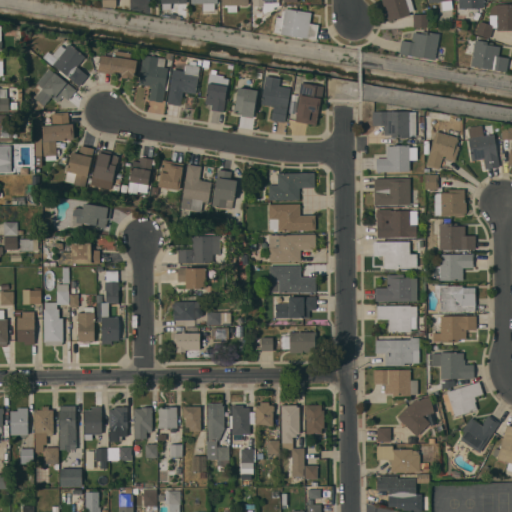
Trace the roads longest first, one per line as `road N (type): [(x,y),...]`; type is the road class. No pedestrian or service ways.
road 1 (residential): [(346,117),(353,511)]
road 2 (residential): [(350,382),(0,380)]
road 3 (residential): [(347,155),(277,151),(105,117)]
road 4 (residential): [(509,205),(507,400)]
road 5 (residential): [(146,240),(146,379)]
